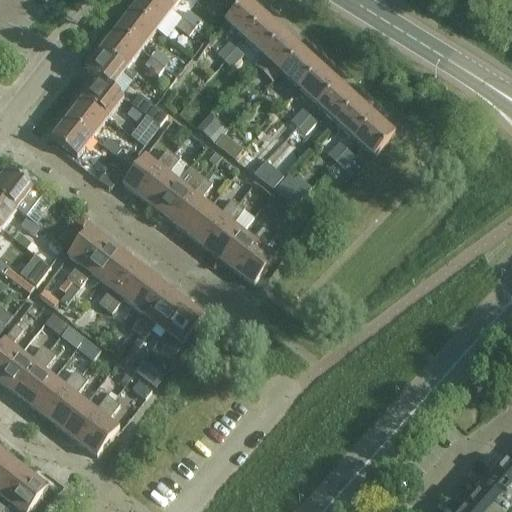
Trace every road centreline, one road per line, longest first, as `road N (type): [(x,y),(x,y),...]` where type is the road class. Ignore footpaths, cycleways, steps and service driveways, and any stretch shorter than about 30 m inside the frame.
road 1 (residential): [(254,330),(230,299),(186,286),(105,222),(85,186),(3,125)]
road 2 (secondary): [(511,302),(320,511)]
road 3 (secondary): [(342,0),(511,104)]
road 4 (residential): [(97,0),(3,125)]
road 5 (unclassified): [(180,511),(279,394)]
road 6 (residential): [(114,503),(70,461),(29,451),(0,430)]
road 7 (residential): [(408,511),(444,470),(511,420)]
